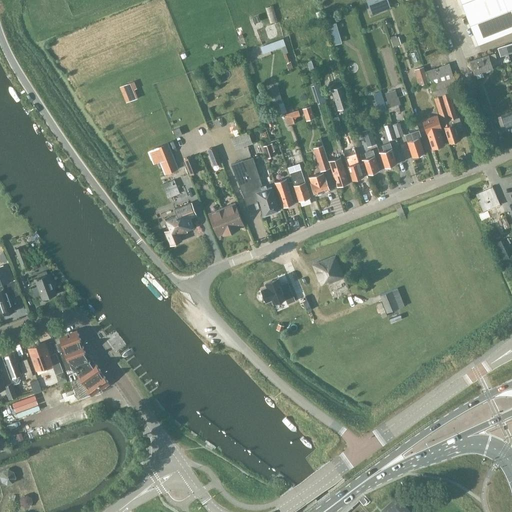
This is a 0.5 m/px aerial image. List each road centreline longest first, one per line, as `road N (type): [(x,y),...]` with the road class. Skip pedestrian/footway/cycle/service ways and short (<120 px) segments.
road 1 (unclassified): [(198,288),(217,268),(511,154)]
road 2 (unclassified): [(198,288),(175,281),(126,227),(54,130),(0,36)]
road 3 (residential): [(0,335),(53,316),(80,321),(175,457)]
road 4 (unclassified): [(362,453),(263,369),(208,313),(198,288)]
road 5 (primary): [(511,384),(426,431),(350,490)]
road 6 (unknown): [(492,161),(448,0)]
road 7 (unclassified): [(379,442),(488,364)]
